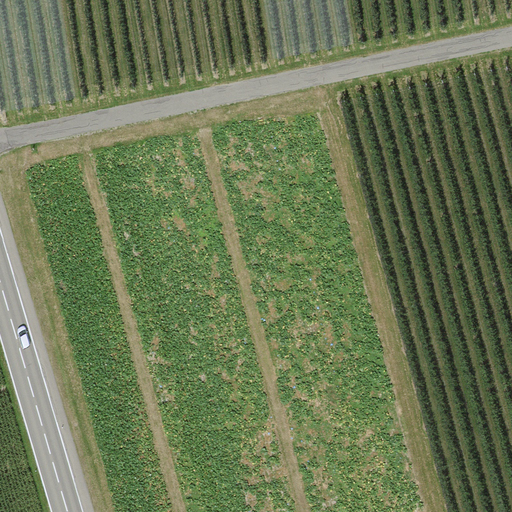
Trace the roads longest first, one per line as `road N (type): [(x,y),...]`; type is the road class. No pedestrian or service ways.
road 1 (unclassified): [(0,142),(511,35)]
road 2 (secondary): [(68,511),(0,278)]
